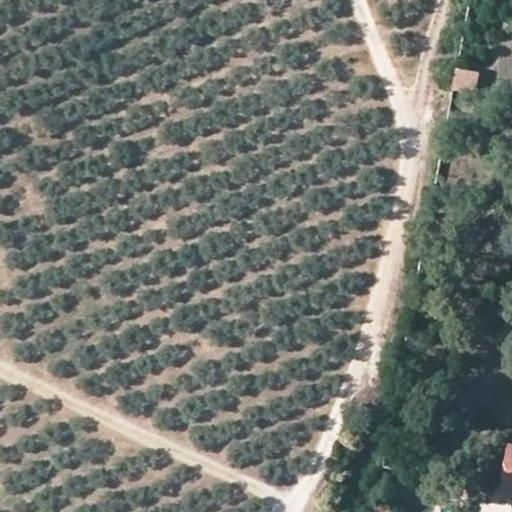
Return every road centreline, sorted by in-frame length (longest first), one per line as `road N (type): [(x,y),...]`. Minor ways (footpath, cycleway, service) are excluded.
road 1 (track): [(294,511),(362,360),(393,252),(409,149),(406,120),(358,0)]
road 2 (track): [(409,132),(443,0)]
